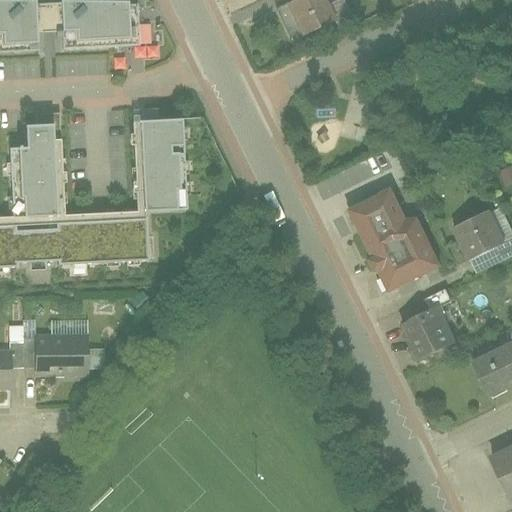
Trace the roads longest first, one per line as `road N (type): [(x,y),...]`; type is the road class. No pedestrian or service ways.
road 1 (tertiary): [(241,104),(420,463)]
road 2 (residential): [(469,0),(241,104)]
road 3 (residential): [(216,52),(142,88),(0,95)]
